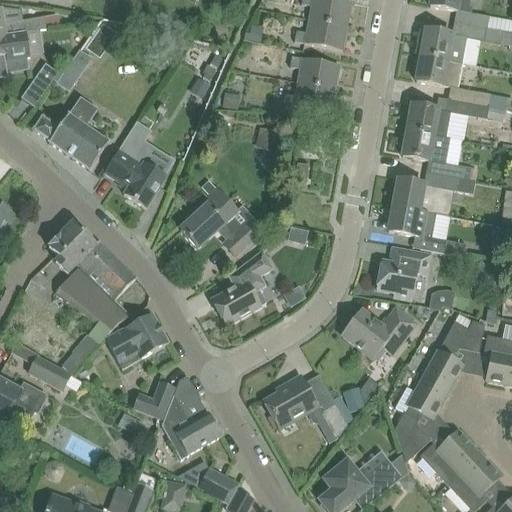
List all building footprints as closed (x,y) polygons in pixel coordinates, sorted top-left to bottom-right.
[(311,7),(308,21),(346,28),(350,4),(328,0),(301,0),(300,5),(311,7)] [(431,0),(429,8),(456,13),(463,15),(462,26),(486,30),(488,19),(471,15),(472,9),(468,8),(469,0),(431,0)] [(1,11),(0,10),(0,37),(25,34),(39,32),(47,31),(45,19),(22,23),(22,22),(20,12),(1,11)] [(341,52),(346,28),(308,21),(305,35),(295,33),(293,43),(341,52)] [(426,32),(420,58),(462,66),(467,41),(480,43),(500,47),(500,46),(511,48),(511,47),(511,34),(503,33),(486,30),(462,26),(459,39),(452,38),(452,37),(426,32)] [(251,28),(245,42),(260,45),(263,30),(251,28)] [(0,79),(6,79),(5,75),(27,72),(26,61),(30,60),(29,56),(25,34),(0,37),(0,79)] [(80,52),(57,85),(69,93),(92,61),(80,52)] [(299,71),(296,84),(334,91),(338,67),(291,58),(289,69),(299,71)] [(462,66),(420,58),(416,84),(450,90),(447,102),(503,112),(509,114),(511,100),(457,91),(462,66)] [(21,100),(34,109),(58,75),(45,66),(21,100)] [(198,80),(189,94),(202,101),(210,88),(208,86),(202,82),(198,80)] [(329,116),(334,91),(296,84),(294,98),(284,97),(282,107),(329,116)] [(225,94),(223,106),(238,109),(240,96),(225,94)] [(59,130),(42,119),(32,133),(48,144),(47,145),(89,174),(109,145),(91,132),(96,125),(91,122),(97,113),(80,101),(69,117),(68,117),(59,130)] [(503,112),(447,102),(445,114),(501,124),(503,112)] [(411,107),(407,133),(445,140),(449,119),(437,117),(438,112),(411,107)] [(214,118),(209,130),(221,135),(227,123),(214,118)] [(260,128),(257,143),(274,147),(277,131),(260,128)] [(407,133),(402,158),(428,163),(429,162),(436,164),(434,178),(474,186),(486,188),(486,186),(475,184),(477,172),(445,167),(450,141),(445,140),(407,133)] [(118,153),(104,175),(128,190),(123,196),(145,210),(166,178),(164,177),(173,163),(143,144),(139,151),(125,142),(118,153)] [(296,166),(295,185),(307,186),(309,167),(296,166)] [(511,175),(510,174),(503,182),(511,189),(511,175)] [(398,182),(393,208),(435,216),(448,219),(453,193),(473,197),(474,186),(434,178),(432,189),(424,187),(398,182)] [(210,185),(203,192),(209,199),(217,193),(210,185)] [(207,209),(181,233),(197,251),(217,233),(228,244),(224,247),(235,259),(252,243),(258,237),(236,213),(217,193),(209,199),(203,205),(207,209)] [(511,193),(506,193),(501,227),(511,228),(511,193)] [(393,208),(388,234),(408,238),(422,240),(420,252),(463,260),(465,247),(444,244),(430,241),(435,216),(393,208)] [(0,237),(11,216),(0,210),(0,237)] [(55,265),(66,276),(94,248),(72,226),(48,250),(59,261),(55,265)] [(292,228),(288,242),(304,246),(307,232),(292,228)] [(501,248),(500,267),(511,268),(511,230),(503,229),(501,248)] [(114,302),(136,281),(98,243),(94,248),(66,276),(68,278),(71,276),(73,278),(56,295),(96,328),(89,338),(101,347),(105,342),(118,327),(131,319),(114,302)] [(429,258),(392,251),(390,266),(386,265),(384,275),(380,274),(377,293),(394,296),(394,300),(409,303),(414,276),(426,278),(429,258)] [(234,289),(211,302),(226,328),(266,305),(259,292),(266,288),(261,278),(273,271),(262,253),(250,261),(227,278),(234,289)] [(481,264),(478,286),(496,289),(499,267),(481,264)] [(38,274),(31,281),(42,288),(48,280),(38,274)] [(511,305),(503,305),(502,317),(511,317),(511,305)] [(414,327),(395,312),(382,329),(361,313),(342,339),(358,351),(372,361),(381,350),(390,358),(414,327)] [(120,334),(118,327),(105,342),(122,371),(168,346),(152,317),(120,334)] [(437,352),(421,381),(447,395),(462,368),(451,362),(454,356),(456,357),(458,352),(479,356),(484,328),(472,324),(468,332),(455,324),(439,353),(437,352)] [(89,338),(60,371),(71,378),(72,379),(81,368),(101,347),(89,338)] [(485,383),(511,388),(511,343),(486,338),(483,356),(490,358),(485,383)] [(62,394),(71,378),(38,358),(28,375),(62,394)] [(287,392),(264,405),(279,432),(280,431),(295,423),(317,411),(320,416),(336,443),(348,428),(346,425),(335,407),(319,377),(304,386),(300,379),(285,388),(287,392)] [(161,429),(180,462),(221,439),(186,379),(179,384),(177,389),(163,423),(161,429)] [(19,391),(0,381),(0,419),(14,427),(16,422),(27,428),(34,415),(37,417),(47,398),(23,385),(19,391)] [(431,422),(447,395),(421,381),(406,408),(408,409),(406,414),(404,413),(395,431),(405,466),(430,443),(416,428),(419,423),(417,422),(421,416),(431,422)] [(138,395),(132,411),(162,423),(174,390),(159,384),(153,401),(138,395)] [(349,413),(363,409),(357,391),(344,395),(349,413)] [(125,417),(119,430),(138,439),(144,425),(125,417)] [(0,455),(1,456),(11,437),(0,431),(0,455)] [(419,459),(446,487),(478,457),(457,434),(438,452),(433,446),(419,459)] [(478,457),(446,487),(469,511),(476,511),(486,503),(481,497),(500,480),(478,457)] [(330,490),(318,500),(321,504),(320,505),(325,511),(337,511),(355,498),(364,509),(375,500),(402,478),(401,477),(389,463),(386,459),(367,475),(361,468),(355,473),(345,461),(321,480),(330,490)] [(46,467),(44,474),(47,481),(55,483),(61,480),(64,472),(60,466),(53,463),(46,467)] [(198,492),(227,507),(239,486),(209,471),(198,492)] [(403,480),(400,482),(407,490),(414,484),(408,476),(406,478),(403,480)] [(170,511),(184,511),(187,484),(165,482),(162,511),(170,511)] [(133,497),(127,511),(146,511),(153,493),(138,487),(134,497),(133,497)] [(127,511),(133,497),(117,489),(108,511),(127,511)] [(238,492),(227,511),(248,511),(254,501),(238,492)] [(90,511),(88,511),(88,509),(70,502),(70,505),(51,498),(46,511),(90,511)] [(489,511),(511,511),(511,501),(500,511),(494,511),(492,509),(489,511)]
